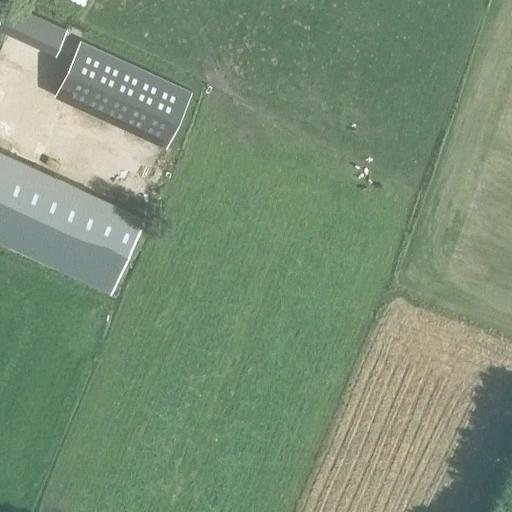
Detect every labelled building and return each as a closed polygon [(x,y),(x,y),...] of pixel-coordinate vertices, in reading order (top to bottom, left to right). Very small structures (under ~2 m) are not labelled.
[(9,0),(13,10),(34,2),(33,0),(9,0)] [(12,34),(8,62),(29,65),(33,37),(12,34)] [(81,38),(55,94),(165,144),(191,88),(81,38)] [(225,70),(208,69),(206,113),(223,114),(225,70)] [(0,232),(110,281),(143,207),(0,144),(0,232)]
